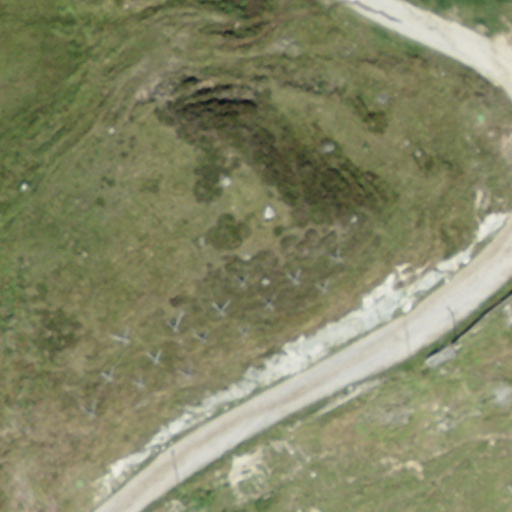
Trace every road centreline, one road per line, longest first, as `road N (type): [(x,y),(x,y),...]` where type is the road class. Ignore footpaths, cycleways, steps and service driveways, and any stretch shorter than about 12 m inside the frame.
road 1 (track): [(511,247),(441,315),(234,423),(118,511)]
road 2 (track): [(385,0),(511,76)]
